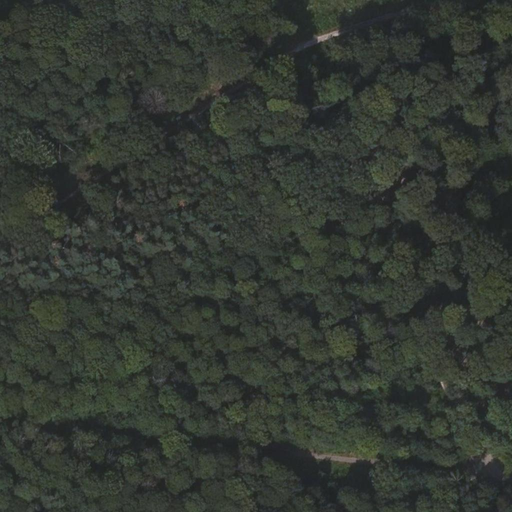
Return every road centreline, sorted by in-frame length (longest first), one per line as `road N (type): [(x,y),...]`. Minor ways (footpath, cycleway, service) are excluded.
road 1 (track): [(0,417),(511,478)]
road 2 (track): [(489,511),(306,44)]
road 3 (track): [(0,254),(306,44)]
road 4 (track): [(306,44),(443,0)]
